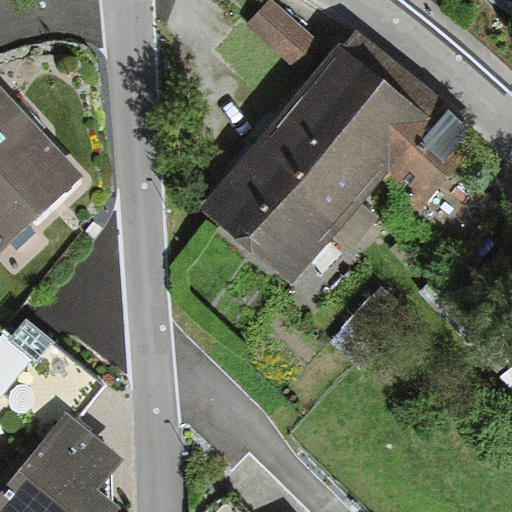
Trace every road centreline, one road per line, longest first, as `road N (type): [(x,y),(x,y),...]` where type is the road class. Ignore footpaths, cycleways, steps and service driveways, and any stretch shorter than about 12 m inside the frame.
road 1 (residential): [(126,0),(151,312),(157,511)]
road 2 (residential): [(511,126),(365,0)]
